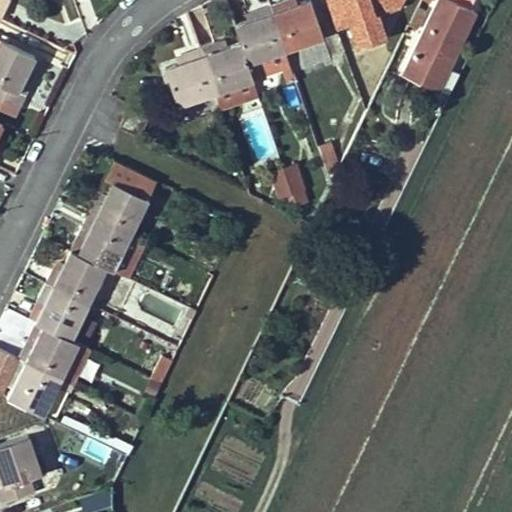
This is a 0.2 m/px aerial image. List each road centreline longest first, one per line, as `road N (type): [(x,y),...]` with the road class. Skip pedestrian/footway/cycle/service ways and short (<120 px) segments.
road 1 (residential): [(256,511),(505,0)]
road 2 (residential): [(159,0),(99,65),(0,264)]
